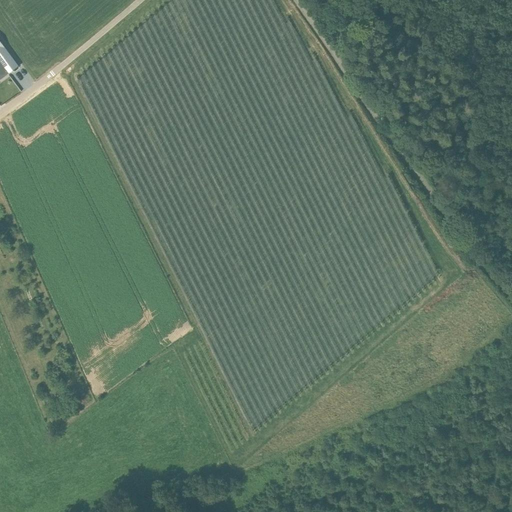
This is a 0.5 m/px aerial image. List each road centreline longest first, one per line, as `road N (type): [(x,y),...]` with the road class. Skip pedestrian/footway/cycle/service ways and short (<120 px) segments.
road 1 (unclassified): [(511,293),(430,192),(296,0)]
road 2 (unclassified): [(140,0),(0,112)]
